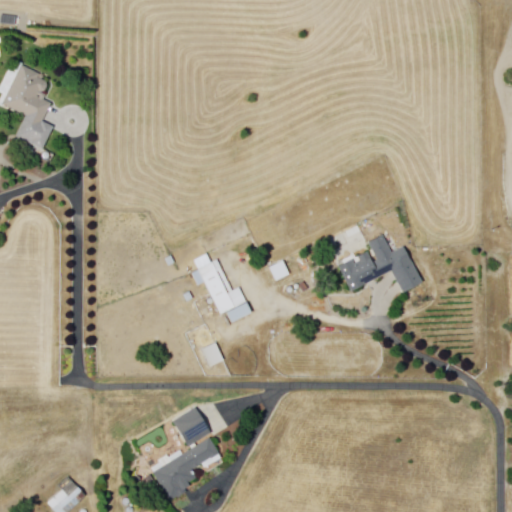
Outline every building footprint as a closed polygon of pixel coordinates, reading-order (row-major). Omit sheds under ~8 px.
[(23,64),(4,105),(42,123),(53,102),(46,98),(47,95),(44,94),(49,83),(38,77),(40,73),(23,64)] [(53,127),(45,143),(36,139),(43,122),(53,127)] [(405,246),(426,281),(404,294),(390,271),(356,291),(341,266),(353,258),(355,263),(361,260),(357,254),(363,251),(371,264),(378,260),(367,243),(382,234),(394,253),(405,246)] [(172,257),(175,263),(169,266),(165,260),(172,257)] [(216,258),(197,267),(220,314),(224,312),(229,323),(252,312),(240,287),(232,291),(216,258)] [(264,278),(270,294),(265,296),(259,280),(264,278)] [(191,291),(194,298),(187,302),(183,294),(191,291)] [(217,342),(225,359),(210,366),(202,350),(217,342)] [(196,408),(171,423),(185,448),(211,434),(196,408)] [(211,439),(152,475),(170,503),(186,493),(185,491),(191,487),(189,483),(196,478),(192,471),(220,453),(211,439)] [(61,489),(46,503),(53,511),(69,511),(87,496),(69,476),(57,487),(61,489)]
